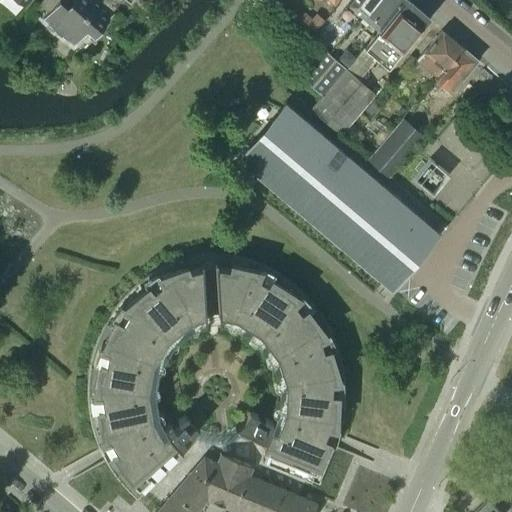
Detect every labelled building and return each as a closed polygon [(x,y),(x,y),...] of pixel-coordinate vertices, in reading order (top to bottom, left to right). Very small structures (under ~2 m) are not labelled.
[(106,17),(114,7),(105,0),(91,0),(90,3),(86,0),(70,0),(66,6),(59,0),(58,0),(40,0),(37,4),(46,13),(41,19),(72,45),(85,30),(92,37),(108,18),(106,17)] [(359,16),(372,0),(349,0),(346,5),(359,16)] [(377,30),(402,0),(372,0),(359,16),(377,30)] [(394,57),(427,18),(405,0),(403,0),(363,48),(373,57),(385,67),(394,57)] [(326,30),(319,38),(330,47),(336,38),(326,30)] [(436,76),(460,46),(441,30),(416,59),(436,76)] [(448,92),(475,60),(460,46),(436,76),(433,79),(448,92)] [(373,93),(364,84),(323,50),(299,78),(320,96),(308,109),(338,135),(373,93)] [(345,50),(338,59),(347,67),(354,58),(345,50)] [(400,83),(406,75),(400,70),(394,77),(400,83)] [(368,119),(382,104),(375,98),(361,114),(368,119)] [(267,134),(244,161),(263,176),(262,176),(270,188),(274,186),(279,190),(279,191),(287,202),(290,200),(296,204),(295,204),(303,216),(307,214),(312,218),(320,230),(323,228),(329,232),(328,232),(336,244),(340,242),(384,279),(405,265),(401,259),(412,245),(418,250),(424,242),(432,233),(435,230),(356,162),(343,151),(284,102),(280,109),(271,130),(277,135),(273,139),(267,134)] [(388,176),(422,136),(402,118),(367,159),(388,176)] [(486,148),(451,119),(436,138),(470,167),(486,148)] [(337,347),(328,328),(324,319),(318,311),(312,303),(306,296),(298,288),(290,282),(283,276),(275,271),(266,267),(257,263),(252,261),(242,257),(232,255),(229,268),(215,266),(215,261),(199,262),(200,267),(186,271),(181,258),(166,264),(152,272),(139,282),(126,292),(116,305),(106,319),(98,335),(92,351),(88,368),(86,385),(86,402),(87,407),(87,412),(88,417),(89,423),(91,428),(98,448),(100,453),(104,460),(109,470),(115,478),(121,486),(128,493),(149,511),(194,511),(195,511),(206,499),(213,502),(215,499),(222,502),(221,506),(232,510),(231,511),(233,511),(236,511),(312,511),(316,503),(311,501),(332,451),(334,446),(337,439),(338,434),(340,428),(344,407),(344,387),(342,367),(337,347)] [(511,511),(511,505),(504,511),(500,511),(489,500),(476,511),(511,511)]
